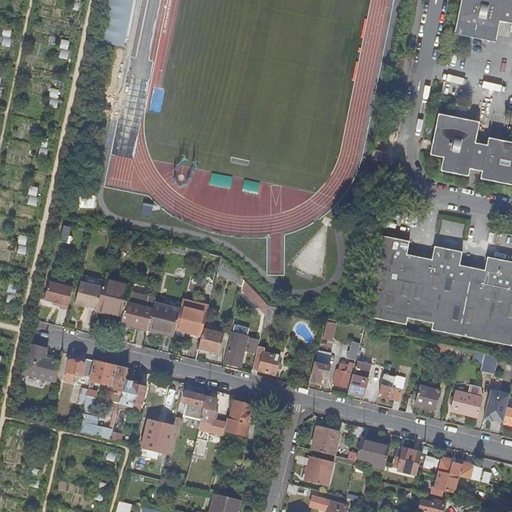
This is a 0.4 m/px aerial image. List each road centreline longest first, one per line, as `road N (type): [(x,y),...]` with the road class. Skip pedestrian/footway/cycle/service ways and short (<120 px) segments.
road 1 (unclassified): [(432,0),(403,168),(426,192),(511,209)]
road 2 (residential): [(41,334),(297,397)]
road 3 (residential): [(297,397),(511,452)]
